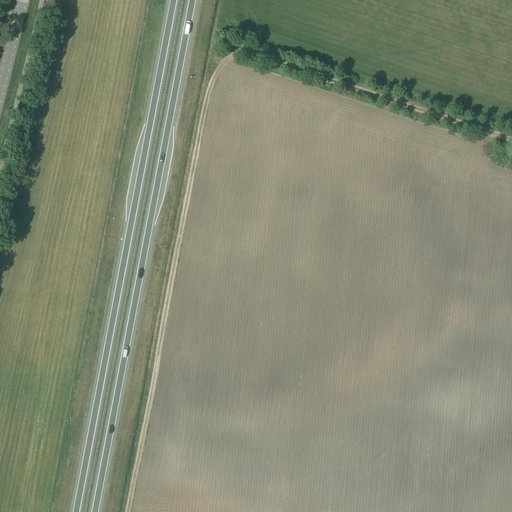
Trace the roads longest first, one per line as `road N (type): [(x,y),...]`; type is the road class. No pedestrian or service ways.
road 1 (trunk): [(172,0),(74,511)]
road 2 (trunk): [(95,511),(192,0)]
road 3 (track): [(511,139),(232,49)]
